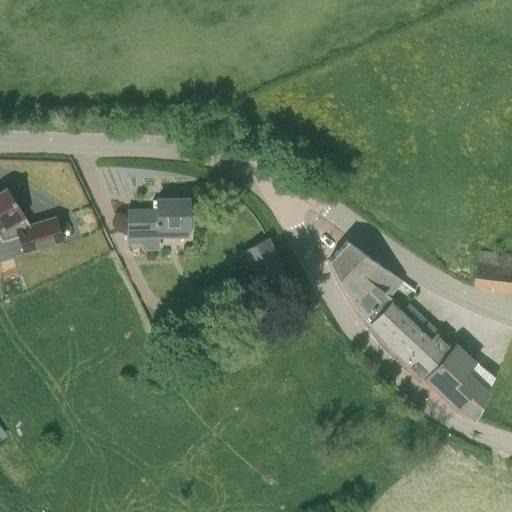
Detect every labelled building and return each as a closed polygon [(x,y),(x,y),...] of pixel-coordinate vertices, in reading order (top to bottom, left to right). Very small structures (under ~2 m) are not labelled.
[(17,236),(21,248),(22,252),(24,251),(36,248),(62,240),(55,217),(30,225),(6,188),(0,191),(0,239),(1,241),(17,236)] [(188,227),(188,198),(156,199),(157,210),(127,210),(127,236),(188,236),(188,227)] [(267,238),(243,251),(262,286),(286,274),(267,238)] [(387,344),(424,379),(455,408),(459,405),(474,418),(488,392),(466,371),(475,362),(454,343),(450,347),(434,333),(429,339),(396,308),(398,305),(389,297),(402,282),(346,241),(329,260),(351,300),(387,344)] [(511,242),(501,242),(500,254),(479,252),(476,281),(494,282),(494,289),(511,290),(511,242)] [(287,286),(282,276),(266,284),(271,294),(287,286)]
